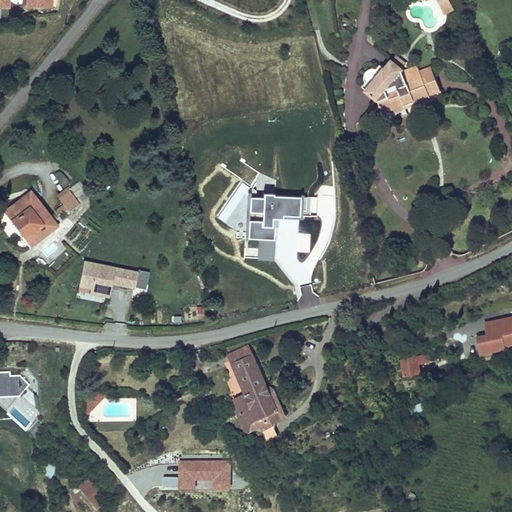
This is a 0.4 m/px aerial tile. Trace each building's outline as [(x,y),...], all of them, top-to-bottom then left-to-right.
[(445,0),(452,12),(458,8),(453,0),(445,0)] [(408,61),(397,52),(393,57),(404,66),(408,61)] [(367,79),(363,84),(378,96),(387,119),(408,111),(406,104),(407,104),(405,99),(414,96),(415,101),(431,95),(429,91),(440,86),(433,68),(422,72),(421,69),(420,67),(405,73),(404,69),(403,67),(404,66),(393,57),(386,66),(381,62),(377,66),(367,79)] [(367,79),(377,66),(375,65),(374,65),(373,64),(370,65),(368,65),(367,66),(365,68),(364,70),(364,71),(363,72),(363,74),(364,75),(364,77),(366,79),(367,79)] [(405,73),(420,67),(419,64),(404,69),(405,73)] [(62,187),(69,182),(60,170),(54,174),(62,187)] [(71,184),(61,193),(69,202),(72,206),(74,208),(84,200),(71,184)] [(247,217),(247,236),(257,237),(256,259),(273,260),(275,219),(270,218),(270,214),(281,214),(281,211),(298,211),(298,209),(305,209),(306,194),(298,194),(298,192),(271,191),(271,188),(261,188),(261,194),(249,193),(248,209),(260,210),(260,218),(247,217)] [(59,224),(33,189),(7,209),(15,219),(22,214),(34,229),(27,235),(33,243),(59,224)] [(69,202),(60,210),(63,214),(72,206),(69,202)] [(34,229),(22,214),(15,219),(27,235),(34,229)] [(110,297),(113,283),(135,287),(138,269),(84,257),(79,285),(91,287),(90,292),(110,297)] [(511,316),(511,318),(490,324),(491,327),(478,331),(482,348),(497,344),(496,340),(511,335),(511,311),(511,312),(511,316)] [(489,318),(490,324),(511,318),(511,316),(511,312),(489,318)] [(511,340),(511,335),(496,340),(497,344),(511,340)] [(428,357),(426,349),(401,354),(404,371),(421,367),(419,359),(428,357)] [(278,409),(256,350),(236,358),(248,390),(238,394),(248,420),(278,409)] [(0,397),(19,397),(29,386),(20,376),(10,376),(10,372),(0,372),(0,397)] [(280,416),(278,409),(248,420),(250,427),(280,416)] [(52,477),(55,467),(48,464),(44,475),(52,477)] [(77,480),(97,503),(106,495),(87,472),(77,480)]
